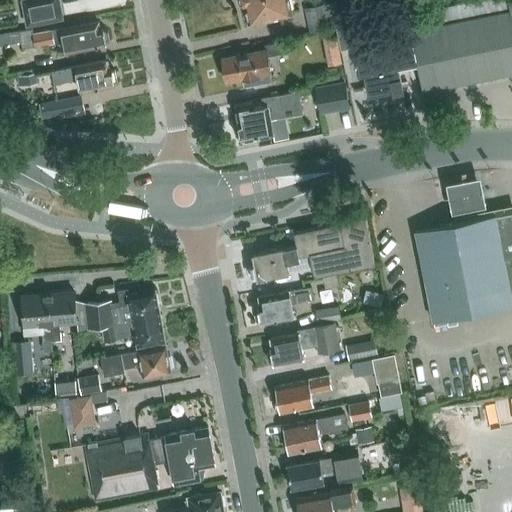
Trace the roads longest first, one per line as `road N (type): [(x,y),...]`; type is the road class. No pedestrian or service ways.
road 1 (unclassified): [(252,511),(195,214)]
road 2 (unclassified): [(183,170),(153,0)]
road 3 (tertiary): [(195,214),(357,167)]
road 4 (tertiary): [(511,145),(357,167)]
road 5 (tertiary): [(357,167),(206,184)]
road 6 (tertiary): [(32,163),(84,197),(170,213)]
road 7 (tertiary): [(161,185),(32,163)]
